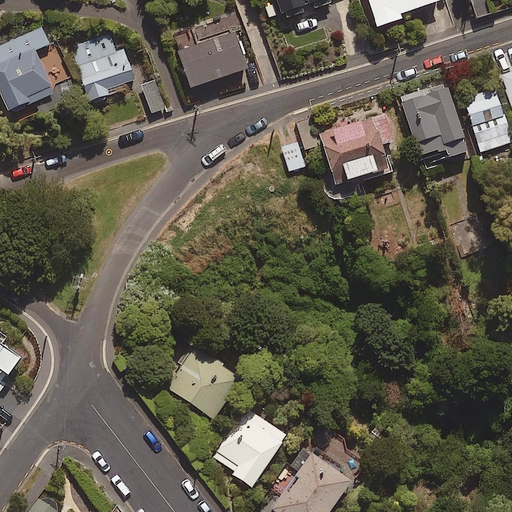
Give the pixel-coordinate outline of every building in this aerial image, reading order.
[(274,0),(279,14),(317,0),(274,0)] [(438,0),(366,0),(376,26),(400,18),(399,14),(438,0)] [(246,68),(228,17),(171,36),(189,88),(246,68)] [(48,44),(41,28),(0,45),(0,93),(8,112),(52,93),(34,50),(48,44)] [(115,53),(110,35),(70,47),(87,101),(135,86),(124,51),(115,53)] [(511,72),(502,76),(511,104),(511,72)] [(467,151),(448,87),(401,101),(420,165),(467,151)] [(511,142),(493,88),(461,99),(479,153),(511,142)] [(393,141),(384,113),(317,134),(338,201),(357,195),(353,182),(388,172),(380,145),(393,141)] [(304,167),(297,143),(281,148),(288,172),(304,167)] [(493,246),(483,216),(450,228),(460,257),(493,246)] [(0,389),(4,384),(1,382),(18,358),(0,344),(5,337),(0,333),(0,389)] [(240,380),(190,345),(163,385),(213,420),(240,380)] [(284,436),(244,409),(212,457),(235,472),(233,475),(251,487),(284,436)] [(327,511),(347,482),(301,451),(290,467),(300,475),(289,492),(284,489),(270,509),(275,511),(327,511)] [(53,511),(36,500),(26,511),(53,511)]
